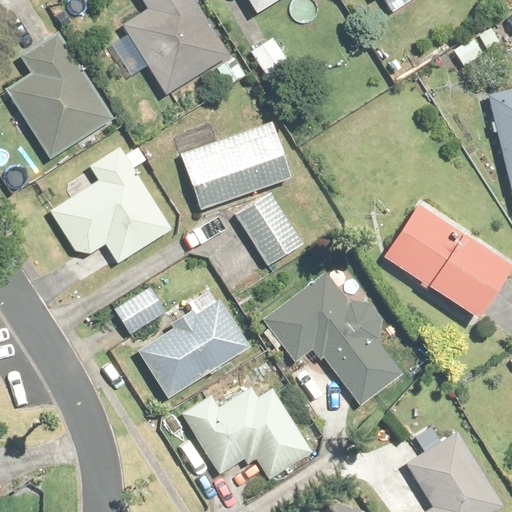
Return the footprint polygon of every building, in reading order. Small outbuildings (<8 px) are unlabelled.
[(135,0),(143,13),(117,29),(157,96),(224,56),(190,0),(135,0)] [(240,0),(249,13),(270,0),(240,0)] [(377,0),(383,9),(397,0),(377,0)] [(25,71),(0,88),(0,91),(47,159),(105,118),(47,35),(16,57),(25,71)] [(267,37),(245,50),(267,88),(289,75),(267,37)] [(511,89),(482,96),(509,215),(511,214),(511,89)] [(207,129),(170,140),(191,210),(285,182),(268,126),(211,143),(207,129)] [(92,180),(43,213),(75,261),(99,245),(113,266),(169,228),(115,148),(84,168),(92,180)] [(264,192),(229,216),(262,264),(297,239),(264,192)] [(500,267),(411,204),(374,256),(464,319),(500,267)] [(318,272),(256,321),(289,362),(305,349),(350,406),(395,371),(371,340),(372,338),(373,336),(373,335),(374,333),(375,331),(375,329),(375,327),(375,325),(375,323),(375,322),(375,320),(374,318),(374,316),(373,314),(372,312),(371,311),(370,309),(369,308),(368,306),(366,305),(365,304),(363,303),(362,302),(360,301),(358,300),(356,300),(355,299),(353,299),(351,299),(349,299),(347,299),(345,299),(343,299),(341,300),(340,300),(318,272)] [(140,286),(107,307),(125,337),(159,315),(140,286)] [(169,327),(131,352),(161,397),(240,346),(201,286),(178,301),(182,308),(165,319),(169,327)] [(208,396),(178,414),(213,473),(236,459),(241,469),(252,462),(262,479),(304,454),(266,390),(256,396),(249,385),(214,406),(208,396)] [(451,434),(398,467),(424,508),(418,511),(490,511),(497,508),(451,434)] [(353,511),(321,501),(317,511),(353,511)]
